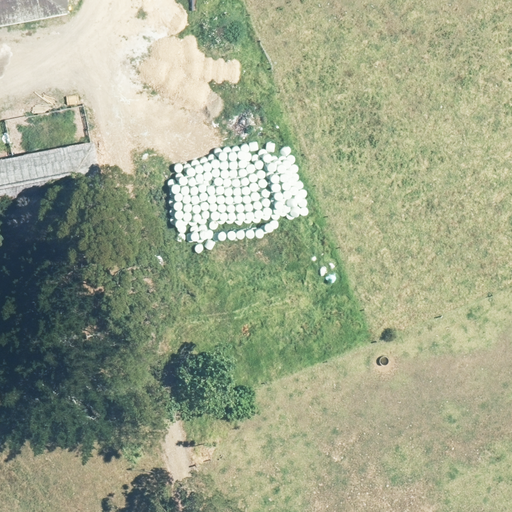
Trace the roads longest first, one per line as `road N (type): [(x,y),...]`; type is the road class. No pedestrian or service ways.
road 1 (track): [(196,511),(159,401),(120,27)]
road 2 (track): [(0,65),(120,27)]
